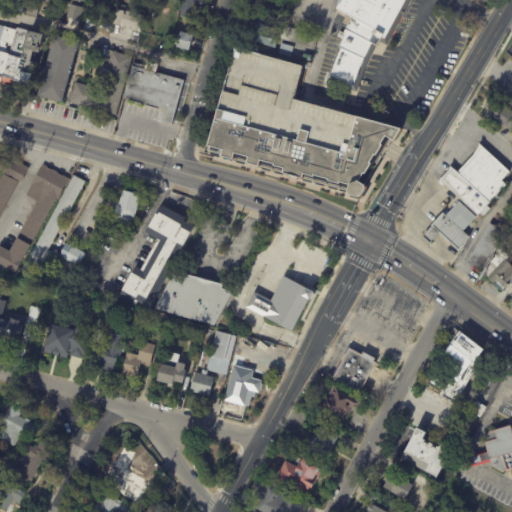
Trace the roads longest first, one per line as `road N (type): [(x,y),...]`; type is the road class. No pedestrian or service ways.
road 1 (tertiary): [(217,511),(368,239)]
road 2 (secondary): [(296,206),(0,122)]
road 3 (tertiary): [(368,239),(507,0)]
road 4 (residential): [(258,438),(0,372)]
road 5 (residential): [(331,511),(451,297)]
road 6 (residential): [(180,172),(224,0)]
road 7 (residential): [(216,511),(139,409)]
road 8 (residential): [(54,511),(114,403)]
